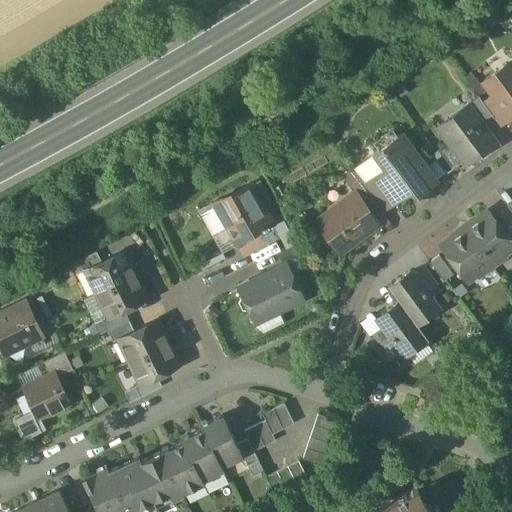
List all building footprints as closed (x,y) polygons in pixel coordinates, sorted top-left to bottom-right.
[(511,71),(507,64),(483,81),(493,94),(482,102),(494,117),(499,124),(510,116),(510,117),(511,115),(511,71)] [(482,102),(478,96),(465,106),(467,109),(468,109),(481,127),(494,117),(482,102)] [(481,127),(468,109),(467,109),(442,128),(466,160),(491,141),(481,127)] [(401,133),(374,153),(385,168),(375,176),(394,202),(411,190),(413,192),(421,185),(425,188),(426,189),(436,181),(401,133)] [(375,176),(364,183),(384,210),(394,202),(375,176)] [(380,205),(359,178),(348,186),(354,193),(359,199),(360,199),(370,212),(380,205)] [(250,186),(215,206),(234,241),(250,232),(248,228),(268,218),(250,186)] [(370,212),(360,199),(359,199),(354,193),(317,221),(338,250),(344,250),(379,224),(370,212)] [(234,241),(215,206),(201,214),(220,249),(234,241)] [(511,246),(487,213),(476,221),(475,219),(469,223),(471,225),(467,232),(492,266),(503,258),(504,252),(511,246)] [(492,266),(467,232),(459,234),(458,232),(452,236),(453,238),(442,246),(467,280),(475,274),(481,275),(492,266)] [(295,245),(279,253),(284,263),(296,258),(298,263),(302,261),(295,245)] [(96,252),(75,262),(80,273),(85,271),(101,262),(96,252)] [(101,262),(85,271),(96,294),(136,275),(125,252),(101,262)] [(453,274),(439,255),(430,262),(444,282),(453,274)] [(286,265),(238,288),(243,298),(240,302),(243,308),(248,308),(254,321),(278,309),(279,312),(303,300),(286,265)] [(439,289),(423,267),(414,275),(430,296),(439,289)] [(411,271),(389,288),(399,302),(416,325),(438,308),(430,296),(414,275),(411,271)] [(136,275),(96,294),(108,317),(124,310),(147,298),(136,275)] [(212,280),(216,292),(232,287),(228,275),(212,280)] [(25,301),(0,313),(0,344),(0,345),(14,339),(18,348),(42,337),(25,301)] [(416,325),(399,302),(377,319),(384,329),(400,351),(404,356),(426,339),(416,325)] [(124,310),(108,317),(95,323),(100,334),(107,331),(129,320),(124,310)] [(129,320),(107,331),(113,342),(118,339),(134,331),(129,320)] [(134,331),(118,339),(129,362),(169,342),(158,320),(134,331)] [(400,351),(384,329),(374,336),(390,358),(400,351)] [(179,365),(169,342),(129,362),(140,384),(157,376),(179,365)] [(64,352),(44,362),(50,374),(54,372),(57,377),(72,369),(64,352)] [(50,374),(23,387),(34,410),(38,418),(40,417),(69,403),(57,377),(54,372),(50,374)] [(140,384),(124,392),(130,402),(162,387),(157,376),(140,384)] [(284,404),(262,415),(265,421),(272,435),(294,424),(284,404)] [(34,410),(13,420),(23,441),(46,430),(40,417),(38,418),(34,410)] [(339,422),(318,415),(302,460),(324,467),(339,422)] [(223,416),(201,426),(202,430),(203,429),(221,468),(222,467),(243,457),(237,444),(223,416)] [(265,421),(243,430),(248,439),(254,452),(275,441),(272,435),(265,421)] [(221,468),(203,429),(202,430),(181,440),(183,443),(183,442),(202,481),(203,480),(224,470),(222,467),(221,468)] [(248,439),(237,444),(253,477),(263,472),(254,452),(248,439)] [(163,452),(162,452),(182,494),(183,493),(204,483),(203,480),(202,481),(183,442),(183,443),(163,452)] [(139,457),(108,472),(126,509),(127,511),(138,511),(140,511),(139,509),(153,502),(155,506),(171,499),(172,501),(184,495),(183,493),(182,494),(162,452),(163,452),(163,451),(141,462),(139,457)] [(298,461),(266,477),(276,497),(308,481),(298,461)] [(106,468),(85,479),(98,507),(100,511),(120,511),(126,509),(108,472),(106,468)] [(417,490),(375,511),(439,511),(436,505),(435,506),(434,504),(430,506),(431,507),(427,508),(417,490)] [(65,503),(59,491),(38,501),(42,511),(72,511),(74,510),(71,505),(65,503)] [(42,511),(38,501),(16,511),(42,511)]
